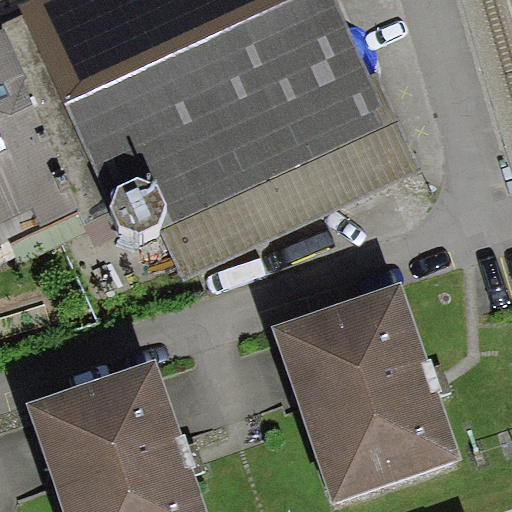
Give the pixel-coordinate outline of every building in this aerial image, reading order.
[(164,236),(393,132),(331,0),(52,0),(19,15),(21,20),(108,220),(111,226),(122,246),(141,252),(160,244),(164,236)] [(0,30),(6,40),(0,42),(0,232),(35,216),(42,232),(81,216),(87,230),(108,220),(21,20),(0,27),(0,30)] [(393,132),(164,236),(185,289),(424,178),(402,128),(393,132)] [(273,341),(332,511),(351,511),(464,473),(439,403),(454,398),(444,369),(429,374),(403,297),(273,341)] [(28,422),(58,511),(200,511),(190,481),(207,475),(198,447),(181,452),(156,379),(28,422)]
